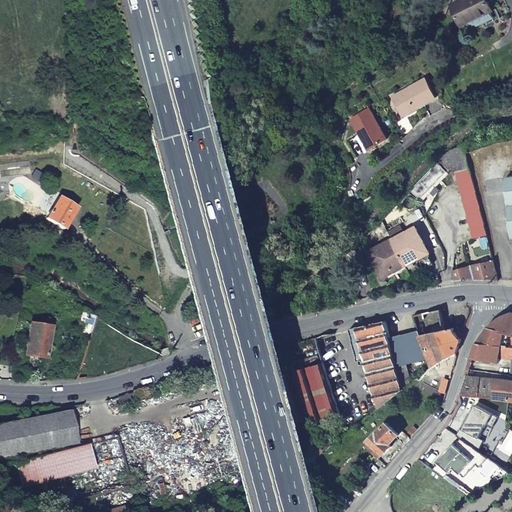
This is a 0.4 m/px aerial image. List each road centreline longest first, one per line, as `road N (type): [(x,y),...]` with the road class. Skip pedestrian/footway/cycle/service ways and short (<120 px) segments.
road 1 (motorway): [(137,0),(270,511)]
road 2 (motorway): [(298,511),(166,0)]
road 3 (primary): [(0,392),(104,388),(373,311),(492,294)]
road 4 (residential): [(492,294),(435,423),(356,511)]
road 5 (residential): [(371,171),(428,123),(511,107)]
